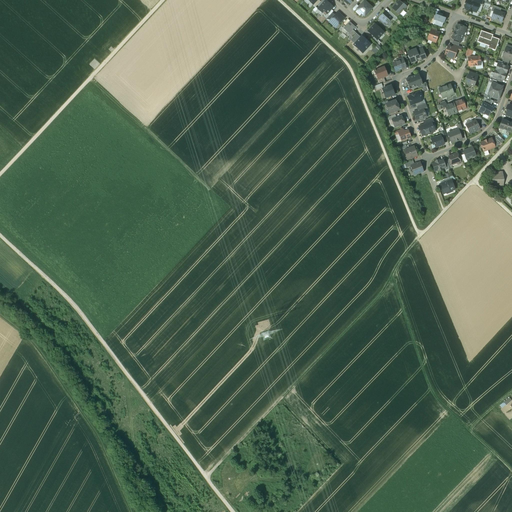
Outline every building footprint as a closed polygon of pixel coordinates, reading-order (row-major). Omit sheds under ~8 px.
[(326,0),(318,9),(322,13),(323,11),(324,11),(327,14),(331,9),(333,7),(326,0)] [(393,5),(391,8),(392,9),(396,12),(399,15),(407,6),(403,2),(402,3),(399,0),(397,0),(396,2),(396,1),(393,5)] [(474,1),(472,0),(466,0),(464,8),(468,10),(467,11),(472,13),(473,11),(476,13),(476,12),(477,10),(479,3),(480,3),(474,1)] [(372,8),(364,1),(357,9),(364,16),(365,15),(366,15),(372,8)] [(500,11),(494,8),(493,11),(490,18),(501,23),(503,18),(503,17),(505,13),(500,11)] [(386,10),(383,14),(382,13),(377,19),(385,26),(389,21),(390,22),(393,17),(386,10)] [(331,18),(328,21),(336,28),(339,25),(344,19),(345,17),(343,15),(338,11),(334,14),(331,18)] [(445,19),(435,15),(434,20),(436,21),(443,23),(444,23),(445,19)] [(352,24),(349,22),(343,29),(347,32),(349,34),(353,30),(355,27),(353,25),(352,24)] [(384,32),(375,24),(368,31),(374,37),(377,40),(377,39),(384,32)] [(460,25),(458,25),(456,25),(456,27),(457,28),(455,32),(463,35),(466,28),(460,25)] [(353,30),(349,34),(347,32),(344,35),(350,40),(356,33),(353,30)] [(436,32),(431,30),(428,39),(433,41),(432,42),(436,43),(439,33),(436,32)] [(493,35),(488,33),(488,34),(486,33),(486,32),(481,31),(477,42),(489,46),(488,48),(495,50),(499,39),(492,37),(493,35)] [(463,35),(455,32),(454,35),(453,36),(452,37),(453,39),(461,42),(463,35)] [(356,33),(350,40),(355,44),(361,37),(356,33)] [(355,44),(354,45),(362,53),(370,44),(362,36),(355,44)] [(377,39),(377,40),(374,37),(372,39),(378,45),(381,43),(377,39)] [(375,54),(380,48),(376,44),(370,50),(375,54)] [(429,51),(423,45),(418,47),(419,50),(422,48),(425,55),(426,55),(429,51)] [(457,49),(448,46),(447,49),(447,50),(447,49),(445,54),(448,55),(447,56),(451,58),(452,57),(454,58),(457,49)] [(419,50),(416,51),(416,50),(415,49),(413,50),(412,51),(413,52),(408,54),(411,63),(415,62),(415,61),(418,60),(419,61),(426,58),(425,55),(422,48),(419,50)] [(480,57),(468,58),(469,66),(481,65),(480,57)] [(402,58),(391,62),(395,72),(407,68),(405,62),(403,58),(402,58)] [(501,64),(498,63),(496,70),(506,74),(507,70),(507,69),(508,69),(508,67),(501,64)] [(384,67),(375,71),(378,80),(384,77),(387,76),(384,67)] [(506,74),(496,70),(493,76),(497,78),(502,80),(504,80),(504,78),(504,77),(505,77),(506,74)] [(413,76),(412,75),(407,77),(408,78),(406,79),(409,89),(414,87),(414,85),(416,85),(416,87),(418,87),(423,85),(422,84),(421,81),(422,80),(421,79),(420,78),(419,74),(413,76)] [(477,77),(469,74),(468,75),(466,79),(467,79),(466,83),(474,86),(476,81),(478,80),(478,79),(478,77),(477,77)] [(496,84),(492,83),(488,95),(488,96),(491,97),(499,100),(499,98),(499,96),(500,96),(502,90),(502,89),(502,88),(503,88),(503,86),(496,84)] [(450,85),(439,89),(440,92),(442,91),(444,97),(447,97),(447,98),(451,97),(450,95),(454,94),(450,85)] [(394,95),(391,86),(382,89),(386,98),(394,95)] [(418,93),(415,94),(414,93),(413,94),(407,97),(411,105),(416,103),(421,101),(420,98),(421,96),(419,96),(418,93)] [(490,100),(486,98),(483,103),(490,106),(493,101),(490,100)] [(462,100),(454,103),(457,112),(466,108),(464,104),(462,100)] [(386,104),(384,105),(386,109),(387,110),(388,110),(389,114),(399,110),(398,107),(398,106),(397,104),(396,101),(386,104)] [(446,106),(445,106),(446,108),(449,116),(457,112),(454,103),(446,106)] [(483,103),(479,109),(482,111),(481,112),(485,114),(489,116),(491,112),(491,113),(494,108),(490,106),(483,103)] [(418,111),(413,113),(417,121),(426,117),(424,111),(423,109),(418,111)] [(396,118),(392,120),(395,127),(398,126),(399,126),(399,127),(401,126),(401,125),(404,124),(401,116),(396,118)] [(485,123),(479,117),(475,119),(476,120),(479,126),(485,123)] [(475,119),(465,124),(467,129),(470,134),(474,132),(476,131),(480,129),(479,126),(476,120),(475,119)] [(511,126),(511,123),(502,120),(499,128),(510,132),(511,126)] [(425,124),(424,125),(423,126),(422,126),(421,126),(419,127),(422,136),(433,132),(431,124),(430,123),(425,124)] [(458,130),(448,133),(452,143),(462,139),(460,133),(458,129),(458,130)] [(404,132),(399,134),(401,141),(411,138),(408,130),(404,132)] [(504,140),(497,134),(495,137),(496,138),(501,143),(504,140)] [(441,136),(436,138),(436,137),(431,139),(433,144),(434,144),(436,148),(441,146),(440,146),(444,144),(442,140),(441,136)] [(501,143),(496,138),(492,141),(495,147),(499,145),(501,143)] [(488,140),(484,141),(480,143),(481,145),(481,146),(481,148),(482,148),(484,151),(484,150),(487,149),(487,150),(495,147),(492,141),(491,139),(488,140)] [(414,147),(404,151),(407,159),(417,156),(414,147)] [(472,148),(463,151),(466,160),(476,156),(472,148)] [(457,153),(448,157),(449,159),(451,165),(452,165),(457,163),(457,164),(458,164),(460,164),(461,162),(459,156),(457,153)] [(443,160),(440,161),(439,160),(435,161),(435,163),(432,164),(435,171),(438,170),(439,172),(443,170),(442,169),(445,168),(446,167),(443,162),(443,160)] [(414,165),(411,166),(412,169),(411,170),(411,172),(413,172),(413,173),(414,175),(424,172),(420,162),(414,165)] [(490,175),(490,190),(500,190),(500,175),(490,175)] [(445,183),(439,185),(443,194),(446,193),(447,194),(452,192),(452,191),(456,190),(452,180),(445,183)]
